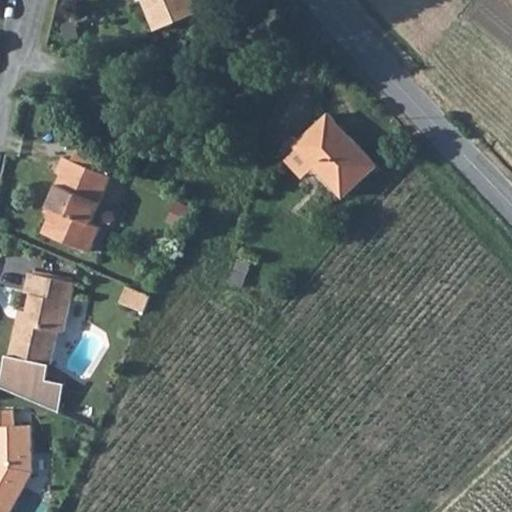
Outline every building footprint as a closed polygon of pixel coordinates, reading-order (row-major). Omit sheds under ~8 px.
[(151,0),(148,2),(164,35),(207,15),(200,0),(151,0)] [(347,200),(380,168),(332,117),(299,149),(347,200)] [(70,153),(64,170),(67,172),(53,209),(59,211),(63,213),(56,230),(98,247),(109,222),(100,218),(118,172),(70,153)] [(72,327),(84,279),(40,267),(35,285),(40,287),(34,313),(27,312),(13,352),(57,360),(67,326),(72,327)] [(156,286),(133,277),(127,292),(150,301),(156,286)] [(57,360),(13,352),(1,385),(60,406),(68,383),(50,377),(57,360)] [(0,408),(0,424),(17,423),(15,407),(0,408)] [(0,511),(16,511),(37,469),(33,422),(17,423),(0,424),(0,511)]
